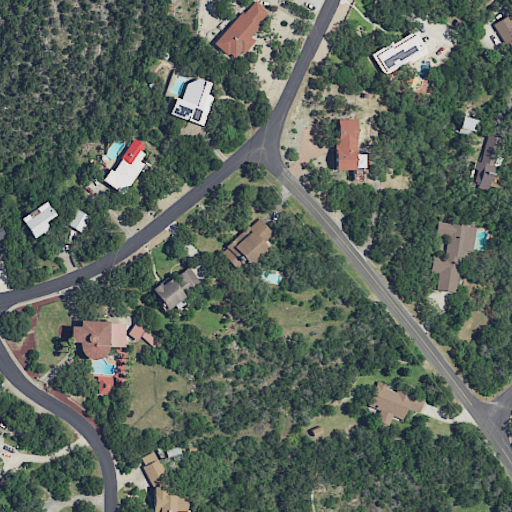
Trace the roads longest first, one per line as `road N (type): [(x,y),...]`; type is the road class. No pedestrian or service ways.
road 1 (residential): [(335,0),(286,100),(254,143),(93,268),(0,297)]
road 2 (residential): [(511,465),(380,289),(254,143)]
road 3 (residential): [(113,511),(105,448),(0,353)]
